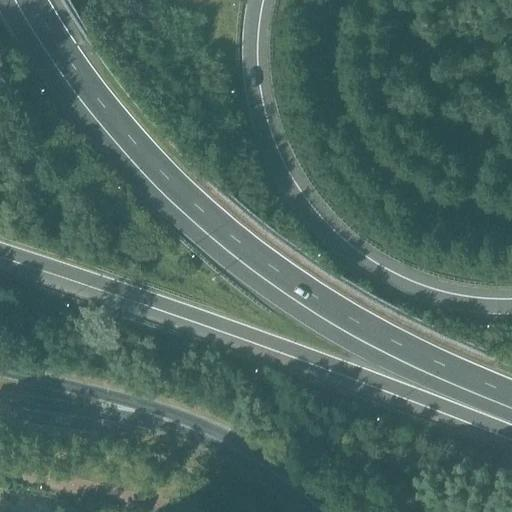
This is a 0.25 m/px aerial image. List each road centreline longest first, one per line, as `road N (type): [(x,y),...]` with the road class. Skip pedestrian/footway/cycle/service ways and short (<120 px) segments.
road 1 (motorway): [(28,0),(123,135),(199,213),(384,340),(492,387)]
road 2 (motorway): [(0,254),(342,368),(492,387)]
road 3 (motorway): [(511,306),(440,298),(391,280),(310,217),(271,155),(256,108),(249,57),(255,0)]
road 4 (secondary): [(187,429),(129,400),(0,370)]
road 5 (secondary): [(0,398),(187,429)]
road 6 (secondary): [(317,511),(250,456),(187,429)]
